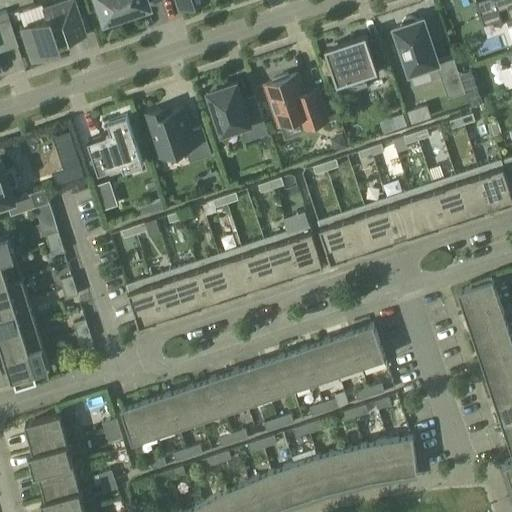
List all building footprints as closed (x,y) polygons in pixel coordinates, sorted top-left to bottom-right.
[(73,0),(62,0),(42,7),(46,16),(21,25),(31,57),(58,48),(55,41),(84,32),(73,0)] [(145,0),(95,0),(102,20),(117,15),(118,17),(130,13),(129,11),(147,5),(145,0)] [(511,0),(477,0),(484,19),(504,13),(508,26),(511,24),(511,0)] [(403,19),(401,23),(395,25),(410,70),(427,64),(432,78),(441,75),(448,96),(466,90),(455,60),(440,65),(424,16),(418,18),(414,15),(410,15),(406,16),(403,19)] [(325,46),(338,82),(351,78),(352,79),(366,78),(365,73),(378,69),(366,33),(325,46)] [(470,103),(483,99),(471,64),(458,68),(470,103)] [(267,82),(271,95),(269,96),(273,111),(276,110),(280,123),(302,115),(305,126),(327,119),(319,93),(305,97),(297,72),(289,75),(288,72),(273,77),(274,80),(267,82)] [(385,85),(393,83),(389,72),(382,74),(385,85)] [(213,85),(211,89),(208,90),(222,132),(242,125),(246,139),(269,132),(261,109),(248,113),(237,80),(227,84),(223,82),(213,85)] [(427,118),(423,105),(407,110),(412,123),(427,118)] [(203,125),(191,129),(183,106),(162,113),(160,108),(147,112),(161,155),(186,147),(190,160),(212,153),(203,125)] [(475,119),(473,111),(461,115),(464,123),(475,119)] [(400,126),(407,124),(403,112),(396,115),(400,126)] [(123,162),(125,168),(144,162),(128,114),(109,120),(112,131),(88,138),(99,170),(123,162)] [(464,123),(461,115),(450,119),(452,127),(464,123)] [(494,133),(502,131),(499,120),(491,122),(494,133)] [(416,130),(418,138),(430,134),(427,126),(416,130)] [(418,138),(416,130),(393,138),(398,151),(409,147),(407,142),(418,138)] [(336,135),(332,142),(335,150),(347,145),(343,133),(336,135)] [(272,143),(269,135),(263,136),(266,145),(272,143)] [(370,145),(373,153),(384,149),(382,142),(370,145)] [(370,145),(359,149),(361,157),(373,153),(370,145)] [(21,165),(5,169),(1,155),(0,155),(0,204),(7,203),(10,215),(36,206),(32,192),(22,195),(18,183),(26,181),(21,165)] [(511,155),(502,158),(510,182),(511,181),(511,155)] [(325,160),(327,168),(339,164),(336,157),(325,160)] [(502,157),(479,165),(492,205),(511,198),(511,188),(510,182),(502,158),(502,157)] [(316,172),(327,168),(325,160),(313,164),(316,172)] [(70,167),(74,178),(87,174),(83,163),(70,167)] [(469,213),(492,205),(479,165),(456,172),(469,213)] [(290,172),(270,179),(273,186),(284,183),(286,187),(298,183),(295,174),(290,172)] [(446,221),(469,213),(456,172),(433,180),(446,221)] [(270,179),(259,182),(261,190),(273,186),(270,179)] [(433,180),(410,188),(423,228),(446,221),(433,180)] [(400,236),(423,228),(410,188),(387,195),(400,236)] [(225,194),(227,202),(239,198),(236,190),(225,194)] [(225,194),(213,198),(216,205),(227,202),(225,194)] [(387,195),(364,203),(377,244),(400,236),(387,195)] [(150,211),(147,201),(136,205),(139,214),(150,211)] [(354,251),(377,244),(364,203),(341,211),(354,251)] [(179,209),(182,217),(193,213),(191,205),(179,209)] [(179,209),(168,213),(170,221),(182,217),(179,209)] [(341,211),(318,218),(332,259),(354,251),(341,211)] [(161,231),(156,217),(134,224),(136,232),(148,228),(150,234),(161,231)] [(301,269),(324,261),(310,221),(287,228),(301,269)] [(125,236),(136,232),(134,224),(122,228),(125,236)] [(278,277),(301,269),(287,228),(264,236),(278,277)] [(62,240),(59,229),(46,233),(49,244),(62,240)] [(0,259),(16,254),(9,232),(0,234),(0,259)] [(264,236),(241,244),(255,284),(278,277),(264,236)] [(62,240),(49,244),(53,254),(65,250),(62,240)] [(232,292),(255,284),(241,244),(219,251),(232,292)] [(219,251),(196,259),(209,300),(232,292),(219,251)] [(0,283),(23,276),(16,254),(0,259),(0,283)] [(186,307),(209,300),(196,259),(173,267),(186,307)] [(511,266),(502,268),(503,277),(511,276),(511,266)] [(173,267),(150,274),(163,315),(186,307),(173,267)] [(501,301),(491,273),(471,280),(472,285),(458,290),(466,313),(501,301)] [(76,284),(73,274),(60,278),(63,287),(76,284)] [(140,323),(163,315),(150,274),(127,282),(140,323)] [(0,307),(30,298),(23,276),(0,283),(0,307)] [(63,287),(66,297),(79,293),(76,284),(63,287)] [(0,330),(36,320),(30,298),(0,307),(0,330)] [(508,324),(501,301),(466,313),(474,335),(508,324)] [(89,327),(86,317),(74,321),(77,331),(89,327)] [(36,320),(0,330),(0,336),(5,353),(43,341),(36,320)] [(385,356),(373,321),(350,329),(362,364),(385,356)] [(482,358),(511,348),(511,334),(508,324),(474,335),(482,358)] [(89,327),(77,331),(80,342),(93,338),(89,327)] [(362,364),(350,329),(328,337),(339,371),(362,364)] [(339,371),(328,337),(305,344),(316,379),(339,371)] [(5,353),(16,388),(37,382),(33,369),(50,364),(43,341),(5,353)] [(316,379),(305,344),(282,352),(293,387),(316,379)] [(511,373),(511,348),(482,358),(489,381),(511,373)] [(293,387),(282,352),(259,360),(270,394),(293,387)] [(270,394),(259,360),(236,367),(248,402),(270,394)] [(248,402),(236,367),(213,375),(225,410),(248,402)] [(511,399),(511,373),(489,381),(497,404),(511,399)] [(225,410),(213,375),(190,383),(202,417),(225,410)] [(371,394),(385,389),(382,381),(369,385),(371,394)] [(202,417),(190,383),(167,391),(179,425),(202,417)] [(371,394),(369,385),(355,390),(358,398),(371,394)] [(179,425),(167,391),(144,398),(156,433),(179,425)] [(389,394),(375,399),(378,407),(392,403),(389,394)] [(336,396),(323,401),(326,409),(339,405),(336,396)] [(144,398),(122,406),(133,440),(156,433),(144,398)] [(511,399),(497,404),(505,427),(511,424),(511,399)] [(326,409),(323,401),(310,405),(312,414),(326,409)] [(368,411),(366,402),(352,407),(355,415),(368,411)] [(342,420),(355,415),(352,407),(339,411),(342,420)] [(291,411),(278,416),(280,424),(294,420),(291,411)] [(26,422),(33,449),(68,440),(60,412),(26,422)] [(280,424),(278,416),(264,420),(267,429),(280,424)] [(123,435),(117,417),(103,421),(109,440),(123,435)] [(323,426),(320,418),(307,422),(309,430),(323,426)] [(309,430),(307,422),(293,427),(296,435),(309,430)] [(245,427),(232,431),(235,440),(248,435),(245,427)] [(235,440),(232,431),(219,436),(221,444),(235,440)] [(277,441),(274,433),(261,437),(264,446),(277,441)] [(393,473),(417,469),(413,433),(388,437),(393,473)] [(250,450),(264,446),(261,437),(248,442),(250,450)] [(393,473),(388,437),(364,441),(371,477),(393,473)] [(39,470),(73,460),(68,440),(33,449),(30,450),(35,471),(39,470)] [(371,477),(364,441),(341,447),(350,483),(371,477)] [(200,442),(186,446),(189,455),(203,450),(200,442)] [(176,459),(189,455),(186,446),(173,451),(176,459)] [(350,483),(341,447),(318,453),(328,488),(350,483)] [(232,457),(229,448),(215,453),(218,461),(232,457)] [(205,466),(218,461),(215,453),(202,457),(205,466)] [(328,488),(318,453),(294,461),(306,495),(328,488)] [(153,467),(167,462),(164,454),(150,459),(153,467)] [(39,470),(46,496),(80,486),(73,460),(39,470)] [(294,461),(271,469),(284,503),(306,495),(294,461)] [(186,472),(183,463),(170,468),(173,476),(186,472)] [(118,486),(112,468),(98,472),(105,491),(118,486)] [(159,481),(173,476),(170,468),(156,472),(159,481)] [(271,469),(249,478),(263,511),(284,503),(271,469)] [(136,489),(150,484),(147,476),(133,480),(136,489)] [(249,478),(227,487),(238,511),(261,511),(263,511),(249,478)] [(65,511),(86,507),(80,486),(46,496),(42,497),(46,511),(65,511)] [(238,511),(227,487),(205,499),(211,511),(238,511)] [(211,511),(205,499),(183,510),(184,511),(211,511)]
